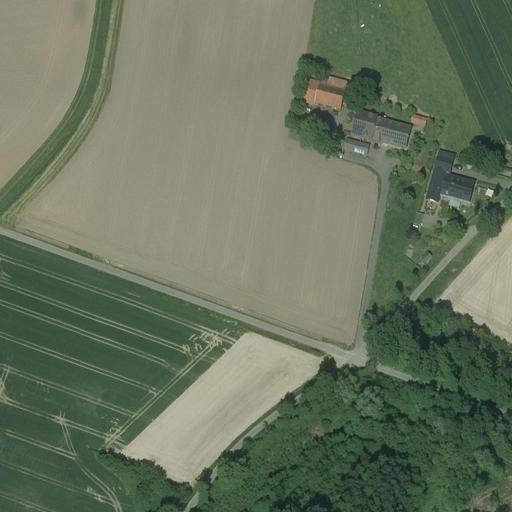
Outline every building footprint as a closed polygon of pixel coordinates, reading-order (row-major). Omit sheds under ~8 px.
[(308,72),(302,97),(344,107),(351,78),(338,74),(336,83),(325,80),(326,77),(308,72)] [(378,117),(358,112),(347,152),(368,158),(371,143),(382,146),(383,144),(406,150),(411,131),(377,121),(378,117)] [(454,159),(440,155),(435,172),(449,177),(453,163),(452,163),(453,159),(454,159)] [(473,187),(448,180),(443,199),(467,205),(473,187)] [(418,214),(415,225),(423,227),(426,216),(418,214)]
